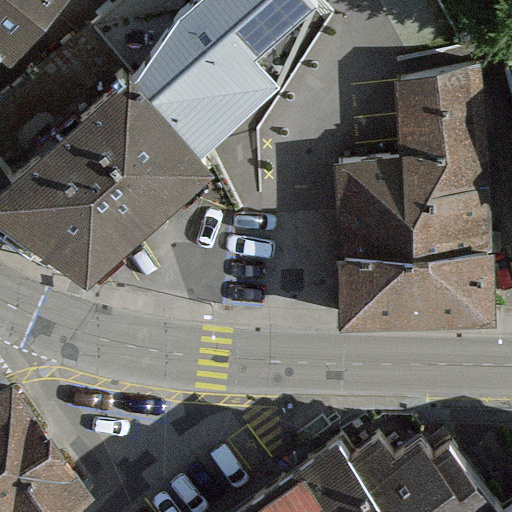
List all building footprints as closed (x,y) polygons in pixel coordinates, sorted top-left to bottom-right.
[(0,0),(0,49),(43,0),(0,0)] [(114,0),(95,18),(200,141),(279,76),(313,0),(114,0)] [(200,141),(95,18),(0,99),(0,200),(85,262),(208,157),(196,144),(200,141)] [(339,158),(345,310),(489,307),(484,145),(477,61),(401,74),(406,151),(339,158)] [(0,511),(52,511),(56,509),(82,486),(11,386),(0,391),(0,511)] [(350,427),(223,511),(511,511),(511,496),(462,433),(445,446),(432,429),(409,447),(393,427),(367,448),(350,427)]
